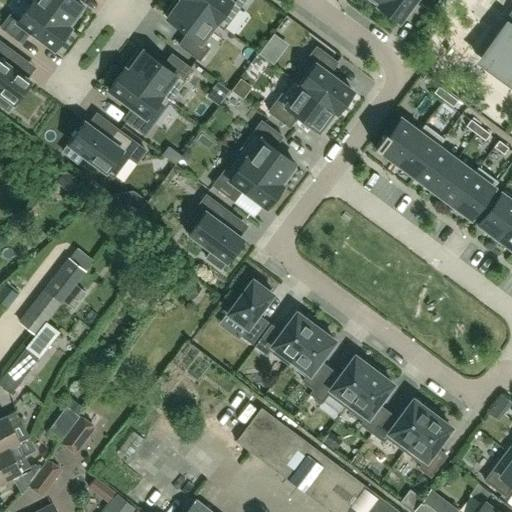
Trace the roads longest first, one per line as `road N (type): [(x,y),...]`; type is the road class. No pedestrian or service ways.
road 1 (residential): [(328,174),(276,248),(479,402),(505,365)]
road 2 (residential): [(304,0),(401,73),(328,174)]
road 3 (residential): [(117,0),(58,79),(78,94),(147,0)]
road 4 (residential): [(328,174),(511,311)]
